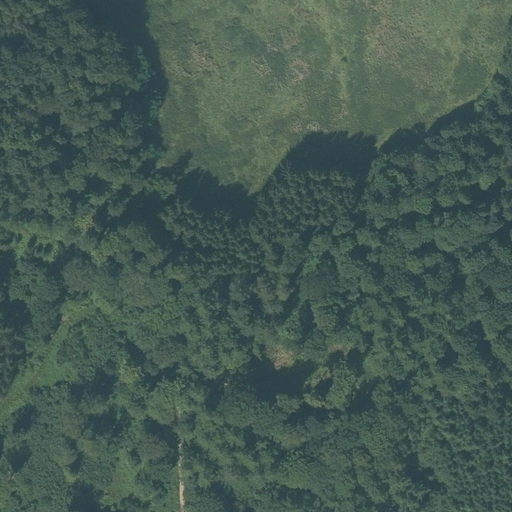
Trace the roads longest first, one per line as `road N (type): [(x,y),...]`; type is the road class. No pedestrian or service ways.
road 1 (track): [(511,83),(483,124),(304,248),(265,267),(212,272)]
road 2 (track): [(212,272),(185,259),(149,207),(131,107),(60,0)]
road 3 (track): [(212,272),(179,306),(172,329),(182,511)]
